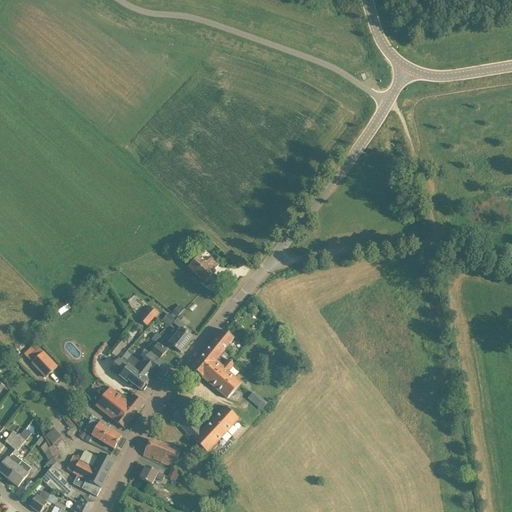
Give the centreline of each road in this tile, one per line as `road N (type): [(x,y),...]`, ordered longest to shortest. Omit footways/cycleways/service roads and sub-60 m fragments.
road 1 (tertiary): [(101,511),(160,396),(268,261)]
road 2 (unclassified): [(387,104),(316,60),(118,0)]
road 3 (tertiary): [(268,261),(387,104)]
road 4 (unclassified): [(433,241),(268,261)]
